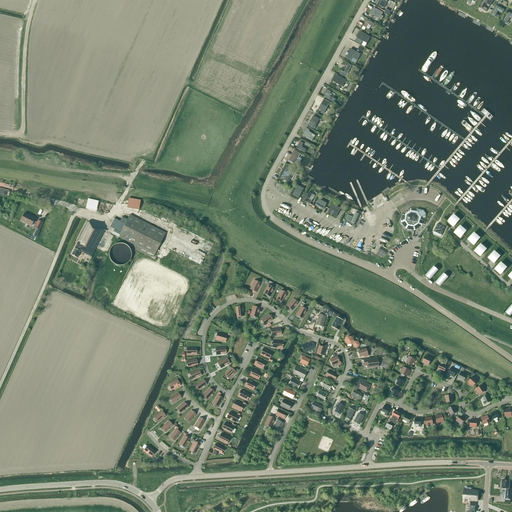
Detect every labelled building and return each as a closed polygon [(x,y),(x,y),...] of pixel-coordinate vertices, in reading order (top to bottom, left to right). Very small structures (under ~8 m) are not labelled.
[(387,0),(378,0),(376,4),(383,8),(388,0),(387,0)] [(483,0),(479,8),(483,10),(486,4),(489,6),(492,0),(483,0)] [(491,15),(495,17),(498,11),(502,14),(504,10),(496,6),(491,15)] [(374,8),(370,14),(378,19),(379,19),(383,13),(382,12),(374,8)] [(503,21),(507,23),(510,18),(511,19),(511,14),(508,12),(503,21)] [(375,24),(367,20),(362,29),(364,30),(365,28),(366,28),(368,24),(373,27),(375,24)] [(355,41),(362,45),(363,42),(367,44),(370,37),(360,31),(355,41)] [(351,49),(346,59),(351,61),(353,58),(357,61),(361,54),(358,53),(356,52),(351,49)] [(339,74),(347,78),(349,75),(347,74),(351,66),(348,64),(344,72),(341,71),(339,74)] [(332,81),(342,87),(346,80),(336,75),(332,81)] [(331,92),(331,90),(328,88),(324,97),(334,103),(336,99),(329,95),(331,92)] [(320,113),(323,114),(329,105),(330,106),(332,103),(324,99),(318,109),(321,110),(320,113)] [(319,119),(313,116),(308,126),(314,129),(319,120),(322,122),(323,120),(319,118),(319,119)] [(314,137),(315,135),(308,132),(309,130),(306,128),(301,137),(304,138),(305,137),(312,141),(314,138),(314,137)] [(296,148),(305,153),(306,150),(301,147),(303,143),(300,142),(296,148)] [(288,160),(295,164),(300,154),(294,151),(288,160)] [(284,178),(283,180),(287,182),(287,181),(289,182),(295,170),(287,166),(281,176),(282,176),(281,177),(283,178),(284,178)] [(292,195),(298,199),(304,189),(297,185),(292,195)] [(0,193),(9,196),(10,191),(0,188),(0,193)] [(304,201),(310,204),(315,196),(309,192),(304,201)] [(141,209),(142,199),(129,198),(128,208),(141,209)] [(98,211),(100,201),(89,199),(87,208),(98,211)] [(316,206),(323,210),(327,204),(318,199),(315,205),(316,206)] [(329,213),(336,217),(341,209),(333,205),(329,213)] [(418,223),(419,217),(416,213),(411,212),(407,215),(406,216),(402,215),(401,222),(406,228),(415,230),(422,225),(418,223)] [(24,213),(20,221),(31,226),(32,224),(35,225),(34,228),(39,230),(43,223),(38,221),(37,222),(34,221),(35,218),(28,215),(24,213)] [(351,222),(354,224),(358,214),(355,213),(352,220),(351,219),(352,217),(348,215),(346,220),(350,222),(350,221),(351,221),(351,222)] [(112,234),(154,255),(165,233),(130,215),(127,220),(125,224),(121,233),(114,230),(112,234)] [(448,221),(453,226),(459,221),(453,215),(448,221)] [(114,218),(110,227),(114,230),(121,233),(125,224),(120,221),(114,218)] [(88,222),(71,255),(77,258),(80,251),(91,257),(104,230),(88,222)] [(441,235),(445,227),(437,224),(434,231),(435,232),(434,234),(437,236),(438,233),(441,235)] [(454,233),(460,238),(465,232),(460,227),(454,233)] [(468,240),(474,245),(479,239),(473,234),(468,240)] [(362,248),(376,254),(381,243),(376,241),(373,240),(373,239),(367,237),(366,240),(364,245),(362,248)] [(110,257),(113,262),(124,266),(130,261),(132,257),(131,256),(126,254),(129,253),(127,252),(129,246),(128,245),(120,242),(112,248),(111,252),(112,253),(110,257)] [(480,245),(475,251),(480,256),(486,251),(480,245)] [(140,253),(137,251),(115,296),(130,303),(152,259),(150,257),(149,259),(140,254),(140,253)] [(494,252),(488,258),(494,263),(499,257),(494,252)] [(500,264),(495,269),(501,275),(506,269),(500,264)] [(426,275),(430,279),(439,269),(435,266),(426,275)] [(436,282),(440,286),(449,276),(445,273),(436,282)] [(254,280),(250,288),(256,291),(258,288),(257,288),(259,285),(260,283),(254,280)] [(268,285),(264,293),(270,296),(271,292),(272,290),(273,290),(274,288),(268,285)] [(281,290),(277,298),(282,301),(284,298),(284,297),(285,295),(286,293),(281,290)] [(293,299),(288,305),(292,309),(295,306),(294,306),(296,304),(297,304),(298,303),(293,299)] [(253,306),(251,315),(257,316),(258,313),(257,313),(258,310),(259,310),(259,308),(253,306)] [(301,307),(297,314),(302,317),(304,314),(305,312),(306,310),(301,307)] [(269,314),(262,319),(265,324),(268,322),(270,320),(270,321),(272,319),(269,314)] [(316,323),(315,326),(322,328),(322,327),(323,325),(326,316),(319,314),(316,323)] [(337,329),(339,330),(341,326),(340,325),(342,320),(337,317),(333,325),(338,327),(337,329)] [(223,341),(225,342),(227,336),(217,333),(216,339),(220,340),(223,341)] [(359,345),(357,342),(354,342),(353,341),(351,337),(347,337),(345,341),(347,344),(351,344),(352,343),(353,344),(354,347),(357,347),(359,345)] [(304,346),(306,352),(313,349),(311,343),(306,345),(306,344),(302,345),(302,347),(304,346)] [(319,346),(316,353),(323,355),(324,350),(326,350),(327,347),(325,347),(325,348),(319,346)] [(263,349),(260,354),(268,358),(271,352),(267,351),(265,350),(263,349)] [(364,357),(368,356),(366,349),(358,352),(359,357),(364,356),(364,357)] [(300,362),(306,366),(309,360),(305,358),(305,356),(301,355),(300,356),(302,357),(300,362)] [(426,364),(428,365),(432,358),(426,355),(423,361),(427,363),(426,364)] [(404,361),(407,363),(412,366),(416,360),(409,356),(407,358),(406,357),(404,361)] [(340,362),(339,362),(337,357),(329,360),(332,366),(337,363),(338,365),(341,364),(340,362)] [(226,358),(219,362),(222,367),(225,365),(227,364),(229,363),(226,358)] [(257,358),(254,364),(262,368),(264,362),(261,361),(258,360),(259,359),(257,358)] [(196,359),(188,361),(189,367),(193,366),(193,365),(195,365),(197,365),(196,359)] [(364,360),(364,364),(368,364),(368,368),(378,367),(377,359),(368,360),(364,360)] [(438,368),(442,370),(441,372),(444,373),(447,365),(441,363),(438,368)] [(295,368),(297,369),(294,374),(303,378),(306,372),(299,369),(300,368),(296,366),(295,368)] [(401,374),(407,376),(410,370),(403,367),(402,369),(403,370),(401,374)] [(451,376),(454,377),(457,370),(451,367),(448,373),(452,375),(451,376)] [(231,368),(225,374),(229,378),(232,376),(234,374),(235,372),(231,368)] [(199,369),(191,373),(193,378),(197,377),(196,377),(199,376),(201,375),(199,369)] [(252,369),(249,375),(257,379),(260,373),(257,371),(256,372),(254,371),(254,370),(252,369)] [(337,375),(328,371),(325,376),(334,381),(337,375)] [(461,381),(464,382),(467,375),(461,372),(458,377),(462,379),(461,381)] [(469,381),(472,384),(471,385),(473,387),(478,381),(473,376),(469,381)] [(290,385),(297,389),(300,383),(295,380),(296,379),(292,377),(291,379),(293,380),(290,385)] [(396,384),(402,387),(405,381),(398,378),(397,380),(398,380),(396,384)] [(203,379),(196,384),(199,389),(202,387),(203,386),(204,386),(206,385),(203,379)] [(180,385),(177,380),(168,385),(171,390),(176,388),(175,387),(178,386),(180,385)] [(247,380),(244,386),(252,389),(255,384),(252,382),(251,382),(249,381),(247,380)] [(324,381),(322,386),(329,389),(331,385),(324,381)] [(357,387),(366,392),(369,386),(360,381),(357,387)] [(478,393),(480,395),(486,390),(482,385),(477,388),(479,392),(478,393)] [(210,388),(204,394),(208,399),(211,396),(210,395),(211,394),(212,395),(214,392),(210,388)] [(391,395),(396,398),(399,392),(392,388),(391,390),(393,391),(391,395)] [(241,390),(238,396),(246,400),(248,394),(245,393),(242,392),(243,391),(241,390)] [(292,391),(292,392),(287,390),(284,394),(289,397),(289,398),(292,399),(295,393),(292,391)] [(351,395),(360,399),(362,394),(354,390),(351,395)] [(316,396),(324,400),(326,395),(319,391),(316,396)] [(178,393),(170,397),(174,403),(177,401),(177,400),(178,399),(178,400),(181,398),(178,393)] [(217,395),(213,403),(218,406),(220,403),(220,402),(220,401),(221,401),(223,399),(217,395)] [(485,401),(483,402),(484,404),(491,401),(489,395),(483,397),(485,401)] [(288,410),(291,404),(283,400),(280,406),(288,410)] [(235,401),(232,407),(240,411),(243,405),(239,403),(239,404),(237,403),(238,403),(235,401)] [(184,402),(177,408),(181,413),(184,410),(184,409),(185,408),(185,409),(188,407),(184,402)] [(320,412),(322,407),(313,402),(311,408),(320,412)] [(334,411),(340,414),(344,406),(339,403),(334,411)] [(384,414),(387,416),(390,409),(384,405),(381,411),(385,413),(384,414)] [(447,409),(448,411),(450,410),(452,414),(457,411),(454,405),(449,408),(447,409)] [(344,417),(349,419),(354,411),(348,408),(344,417)] [(282,418),(284,419),(287,414),(278,409),(275,415),(279,417),(280,417),(282,418)] [(401,413),(395,410),(391,418),(397,421),(401,413)] [(161,411),(155,417),(159,421),(162,419),(161,419),(164,417),(166,416),(161,411)] [(191,411),(185,417),(190,421),(193,418),(192,418),(193,417),(194,417),(196,415),(191,411)] [(493,419),(497,417),(498,419),(500,418),(497,411),(491,414),(491,415),(493,419)] [(230,412),(227,418),(235,422),(237,416),(234,414),(234,415),(232,414),(232,413),(230,412)] [(359,425),(363,416),(358,413),(354,422),(359,425)] [(406,423),(408,424),(412,417),(406,414),(403,420),(407,422),(406,423)] [(435,416),(437,422),(441,421),(442,422),(444,421),(442,414),(435,416)] [(453,419),(459,423),(461,425),(466,419),(460,415),(458,414),(453,419)] [(487,422),(488,424),(490,423),(487,415),(481,418),(483,422),(483,424),(487,422)] [(272,423),(273,421),(274,421),(275,419),(269,416),(265,425),(270,428),(273,424),(272,423)] [(425,418),(426,424),(430,423),(430,425),(433,425),(432,417),(425,418)] [(199,418),(195,425),(200,428),(202,425),(203,423),(203,424),(205,421),(199,418)] [(280,432),(282,428),(281,428),(283,423),(277,420),(272,428),(280,432)] [(168,421),(162,427),(166,431),(169,429),(169,428),(170,427),(170,428),(172,425),(168,421)] [(225,423),(222,428),(230,432),(233,427),(229,425),(229,426),(227,425),(228,424),(225,423)] [(175,429),(170,436),(175,440),(177,437),(177,436),(178,435),(180,433),(175,429)] [(221,434),(218,439),(226,443),(229,437),(225,436),(223,436),(224,435),(221,434)] [(184,436),(180,443),(185,446),(187,443),(186,443),(187,441),(188,442),(190,439),(184,436)] [(194,442),(190,449),(196,452),(198,449),(197,448),(198,447),(200,444),(194,442)] [(216,444),(213,449),(221,453),(224,447),(220,446),(218,446),(219,445),(216,444)] [(148,446),(144,451),(147,454),(148,453),(149,454),(149,455),(151,456),(155,451),(148,446)] [(506,489),(505,496),(505,500),(511,500),(511,489),(509,489),(510,481),(502,480),(502,488),(506,489)] [(465,501),(477,501),(477,492),(471,490),(471,488),(466,488),(465,501)]
